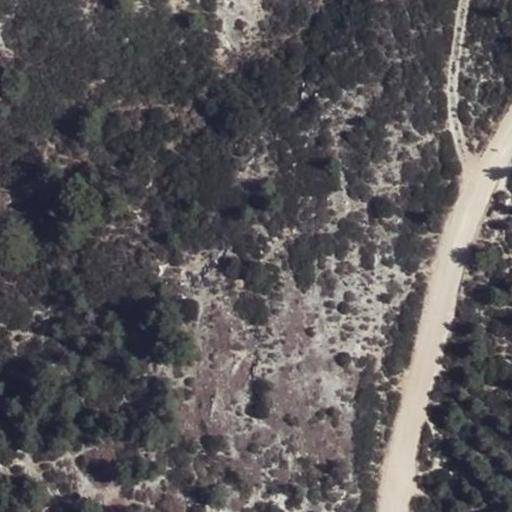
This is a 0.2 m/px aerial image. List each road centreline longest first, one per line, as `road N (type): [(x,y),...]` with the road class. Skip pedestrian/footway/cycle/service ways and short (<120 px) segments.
road 1 (track): [(396,511),(423,369),(467,219),(511,131)]
road 2 (track): [(478,195),(451,107),(464,0)]
